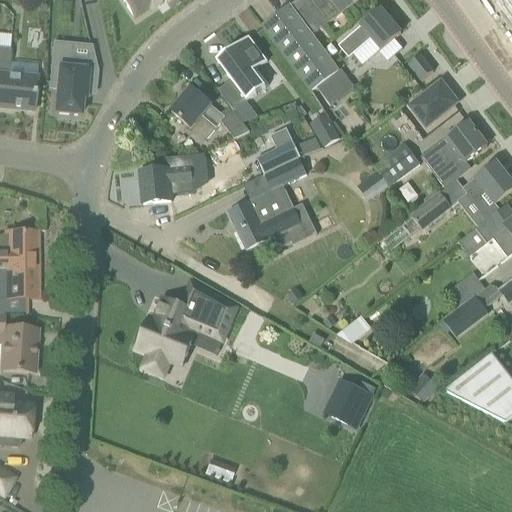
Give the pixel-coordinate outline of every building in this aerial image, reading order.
[(120,0),(134,20),(150,9),(152,12),(170,0),(169,0),(120,0)] [(301,0),(263,28),(275,44),(311,93),(316,90),(325,83),(338,74),(311,39),(352,8),(363,0),(301,0)] [(511,0),(498,0),(504,8),(503,9),(511,20),(511,18),(511,0)] [(380,53),(386,49),(401,36),(380,12),(365,25),(347,41),(338,49),(348,61),(371,42),(380,53)] [(0,109),(33,113),(36,79),(37,67),(8,64),(9,50),(11,37),(0,35),(0,109)] [(247,102),(267,87),(256,72),(267,63),(249,39),(216,63),(231,83),(218,93),(230,109),(234,114),(248,104),(247,102)] [(53,45),(49,90),(50,91),(56,91),(54,115),(80,118),(81,101),(85,101),(86,92),(94,93),(96,73),(90,48),(72,46),(53,45)] [(420,58),(408,67),(421,83),(433,74),(420,58)] [(325,83),(316,90),(330,109),(339,102),(325,83)] [(441,84),(409,109),(426,130),(457,105),(441,84)] [(234,114),(230,109),(221,116),(191,91),(171,114),(206,143),(221,125),(233,142),(249,135),(242,126),(234,114)] [(310,126),(325,148),(340,138),(326,116),(310,126)] [(420,161),(444,192),(470,172),(465,165),(487,149),(468,124),(420,161)] [(277,152),(256,163),(263,178),(298,161),(300,161),(286,131),(271,138),(277,152)] [(377,174),(389,190),(389,191),(420,169),(405,148),(374,170),(377,174)] [(179,170),(159,172),(139,174),(143,207),(163,205),(172,203),(170,192),(192,190),(191,184),(202,183),(206,179),(204,157),(178,160),(179,170)] [(298,161),(263,178),(270,193),(271,194),(283,189),(306,178),(298,161)] [(473,205),(475,204),(490,222),(500,214),(495,207),(511,193),(511,185),(496,165),(463,191),(473,205)] [(368,204),(389,190),(377,174),(357,189),(368,204)] [(245,205),(227,214),(246,252),(264,244),(266,242),(272,254),(291,245),(293,249),(317,237),(302,206),(293,210),(283,189),(271,194),(270,193),(249,203),(245,205)] [(438,196),(409,219),(421,234),(451,212),(438,196)] [(500,214),(490,222),(476,233),(487,248),(493,243),(507,262),(511,258),(511,214),(507,208),(500,214)] [(0,270),(2,270),(2,271),(36,271),(36,235),(3,235),(3,237),(0,237),(0,270)] [(2,270),(0,270),(0,300),(16,301),(36,301),(36,271),(2,271),(2,270)] [(447,295),(459,311),(475,301),(485,294),(473,277),(447,295)] [(511,281),(497,293),(509,308),(511,304),(511,281)] [(148,321),(136,350),(149,356),(143,370),(163,379),(169,364),(182,369),(186,359),(190,348),(196,334),(222,345),(236,311),(210,296),(191,285),(180,309),(163,302),(154,323),(148,321)] [(296,291),(288,298),(294,306),(302,299),(296,291)] [(475,301),(459,311),(442,324),(456,342),(489,318),(475,301)] [(37,333),(17,331),(0,330),(1,318),(0,317),(0,345),(1,346),(0,363),(0,372),(34,375),(37,333)] [(330,319),(323,324),(328,331),(335,326),(330,319)] [(361,320),(336,339),(351,347),(370,332),(361,320)] [(314,336),(309,345),(319,351),(324,342),(314,336)] [(444,394),(505,426),(511,420),(511,383),(492,358),(444,394)] [(409,392),(424,406),(437,391),(423,377),(409,392)] [(339,384),(327,409),(335,412),(330,422),(356,434),(361,423),(372,400),(371,399),(375,392),(361,386),(358,393),(339,384)] [(0,448),(18,450),(19,440),(29,440),(32,409),(11,407),(11,399),(0,398),(0,448)] [(0,496),(2,498),(13,481),(0,472),(0,496)]
